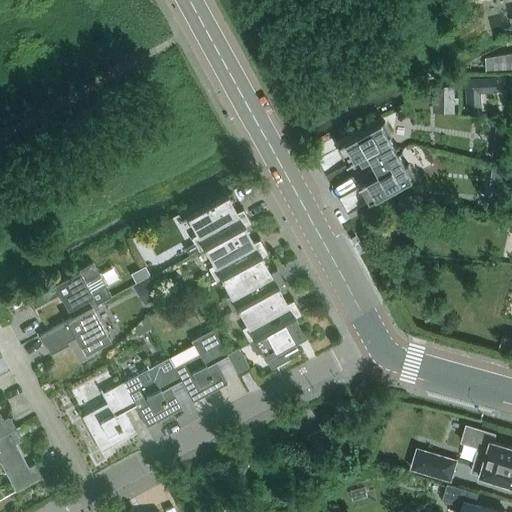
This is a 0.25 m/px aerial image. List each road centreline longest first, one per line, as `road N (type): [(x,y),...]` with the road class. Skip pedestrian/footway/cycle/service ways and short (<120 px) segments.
road 1 (tertiary): [(378,342),(188,0)]
road 2 (residential): [(88,501),(378,342)]
road 3 (residential): [(88,501),(3,334)]
road 4 (tertiary): [(511,391),(393,358),(378,342)]
